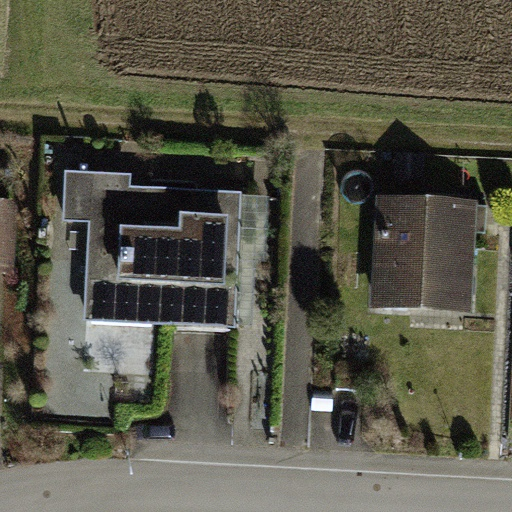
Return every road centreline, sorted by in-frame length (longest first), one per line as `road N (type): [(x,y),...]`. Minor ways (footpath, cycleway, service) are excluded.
road 1 (track): [(511,134),(0,110)]
road 2 (residential): [(0,507),(166,487),(377,499)]
road 3 (residential): [(377,499),(511,506)]
